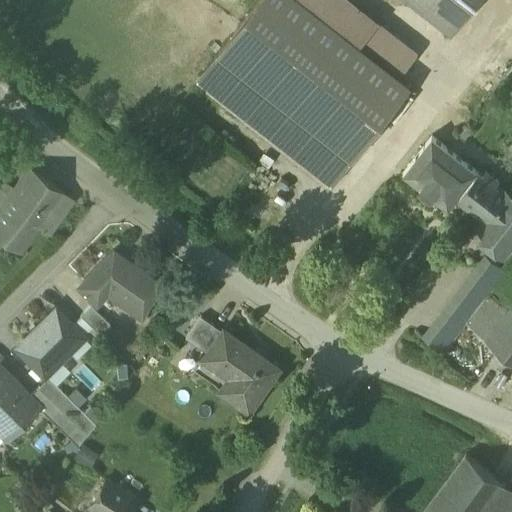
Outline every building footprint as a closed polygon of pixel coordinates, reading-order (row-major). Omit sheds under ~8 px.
[(261,0),(199,80),(332,184),(409,86),(393,74),(412,48),(378,22),(359,47),(298,0),(261,0)] [(406,0),(453,36),(481,0),(406,0)] [(477,171),(434,137),(405,174),(445,205),(448,207),(458,194),(479,210),(493,193),(472,177),(477,171)] [(29,167),(8,195),(1,190),(0,191),(0,236),(19,250),(38,226),(49,234),(74,200),(29,167)] [(493,193),(479,210),(485,215),(478,225),(487,232),(481,240),(503,257),(511,245),(511,194),(499,184),(493,193)] [(162,286),(112,251),(77,285),(95,304),(107,292),(115,298),(141,316),(162,286)] [(482,259),(434,323),(435,324),(425,337),(445,352),(467,323),(503,275),(497,270),(482,259)] [(511,262),(503,275),(467,323),(511,357),(511,262)] [(109,323),(90,305),(80,315),(99,334),(109,323)] [(55,307),(15,347),(45,377),(46,376),(85,337),(55,307)] [(202,316),(187,338),(209,354),(224,332),(202,316)] [(279,367),(225,330),(224,332),(209,354),(206,358),(238,380),(227,395),(249,410),(279,367)] [(14,381),(0,367),(0,372),(11,383),(14,381)] [(0,424),(8,432),(3,436),(5,438),(36,406),(37,405),(28,395),(14,381),(11,383),(0,372),(0,424)] [(93,422),(46,376),(45,377),(37,385),(85,433),(93,422)] [(85,433),(37,385),(28,395),(37,405),(36,406),(75,446),(85,433)] [(504,453),(481,436),(473,446),(497,464),(504,453)] [(497,464),(473,446),(467,455),(490,472),(497,464)] [(467,455),(424,511),(487,511),(507,485),(490,472),(467,455)] [(127,511),(136,499),(105,480),(88,507),(96,511),(117,511),(119,510),(122,511),(127,511)]
